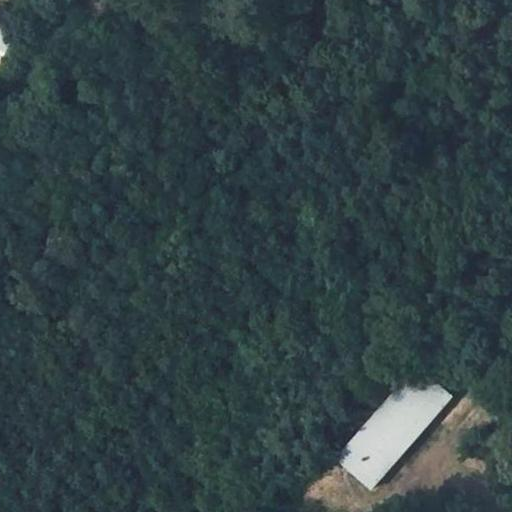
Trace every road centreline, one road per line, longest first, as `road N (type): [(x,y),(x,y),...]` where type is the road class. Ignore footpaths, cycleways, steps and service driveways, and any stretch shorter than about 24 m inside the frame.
road 1 (track): [(0,380),(237,166),(394,76),(511,31)]
road 2 (track): [(0,119),(91,0)]
